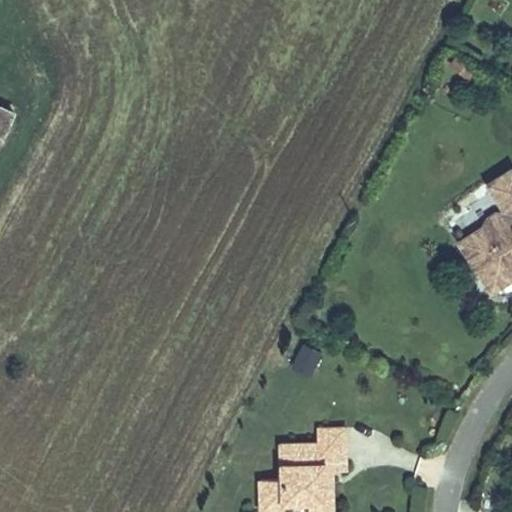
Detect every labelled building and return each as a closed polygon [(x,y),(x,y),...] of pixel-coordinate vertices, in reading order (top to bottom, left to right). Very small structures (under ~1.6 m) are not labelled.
[(0,155),(13,130),(0,123),(0,155)] [(511,160),(500,167),(511,186),(511,200),(471,225),(501,274),(511,267),(511,160)] [(321,354),(307,347),(296,370),(309,377),(321,354)] [(324,426),(292,428),(292,464),(268,466),(270,494),(291,492),(291,483),(317,481),(339,480),(337,451),(354,449),(351,408),(323,410),(324,426)] [(340,498),(339,480),(317,481),(318,499),(340,498)]
